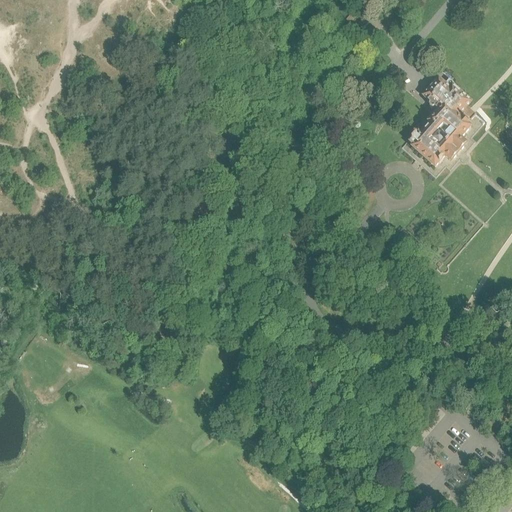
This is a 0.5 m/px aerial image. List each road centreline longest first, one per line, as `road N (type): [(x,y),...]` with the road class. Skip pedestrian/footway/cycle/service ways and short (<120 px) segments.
road 1 (unclassified): [(511,379),(494,349),(362,339),(323,316),(299,283),(288,243),(288,206),(303,156),(452,0)]
road 2 (track): [(229,264),(226,298),(240,338),(280,390),(334,436),(376,511)]
